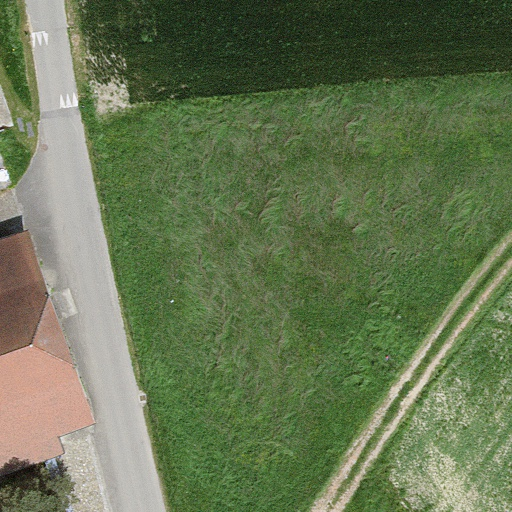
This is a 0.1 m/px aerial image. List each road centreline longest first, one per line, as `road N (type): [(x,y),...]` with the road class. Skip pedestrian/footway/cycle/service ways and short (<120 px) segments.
road 1 (unclassified): [(44,0),(148,511)]
road 2 (track): [(336,511),(511,238)]
